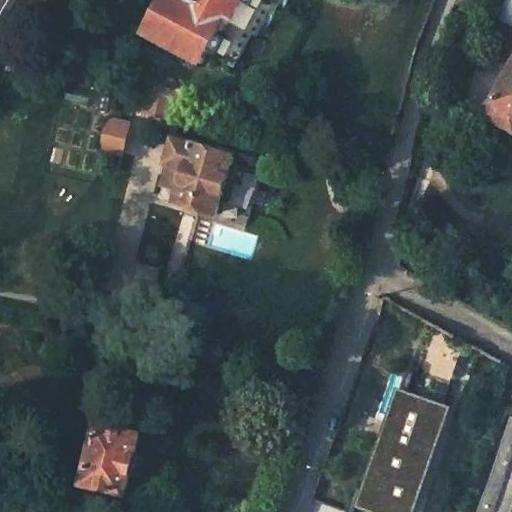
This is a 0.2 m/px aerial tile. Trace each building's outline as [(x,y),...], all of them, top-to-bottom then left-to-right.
[(151,0),(132,37),(189,68),(212,24),(219,27),(231,0),(151,0)] [(511,23),(511,0),(502,0),(495,14),(511,23)] [(78,61),(76,69),(103,76),(106,64),(100,62),(99,65),(85,61),(78,61)] [(511,69),(485,116),(511,132),(511,69)] [(112,116),(117,93),(69,82),(50,166),(97,176),(103,151),(126,156),(134,121),(112,116)] [(147,86),(140,113),(170,121),(175,103),(185,105),(187,96),(147,86)] [(174,142),(166,167),(186,173),(176,206),(217,219),(234,160),(174,142)] [(169,365),(150,360),(147,371),(166,376),(169,365)] [(368,511),(404,511),(442,403),(393,386),(376,433),(380,434),(371,460),(367,458),(351,506),(368,511)] [(511,511),(511,419),(479,511),(511,511)] [(95,426),(80,486),(124,496),(129,475),(139,478),(144,458),(134,457),(139,437),(95,426)] [(308,511),(348,511),(350,509),(311,501),(308,511)]
